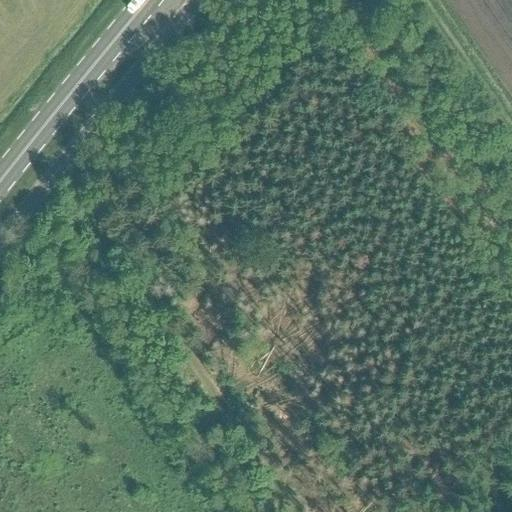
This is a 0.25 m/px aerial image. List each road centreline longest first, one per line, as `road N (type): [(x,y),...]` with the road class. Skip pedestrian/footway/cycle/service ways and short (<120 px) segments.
road 1 (track): [(66,160),(306,511)]
road 2 (unclassified): [(0,243),(198,0)]
road 3 (primary): [(0,181),(147,0)]
